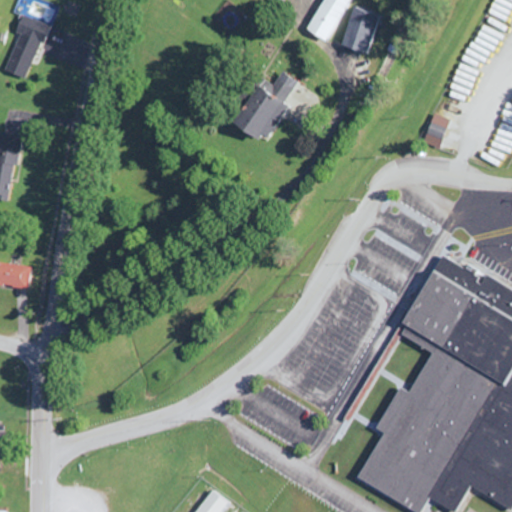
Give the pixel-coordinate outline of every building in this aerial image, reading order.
[(353,0),(324,0),(307,31),(328,44),(353,0)] [(380,17),(354,8),(341,47),(368,55),(380,17)] [(30,81),(46,26),(20,18),(16,34),(18,35),(7,75),(30,81)] [(269,140),(298,82),(281,74),(275,87),(259,79),(234,128),(258,140),(260,135),(269,140)] [(426,134),(442,140),(446,130),(431,124),(426,134)] [(21,137),(0,134),(0,198),(11,200),(21,137)] [(511,290),(467,268),(466,269),(439,256),(404,327),(406,328),(401,337),(432,352),(411,394),(399,388),(378,431),(383,434),(359,482),(418,511),(423,511),(430,499),(455,511),(458,511),(470,488),(511,508),(511,290)] [(0,286),(30,289),(32,267),(0,264),(0,286)] [(195,511),(220,511),(227,503),(209,491),(195,511)]
